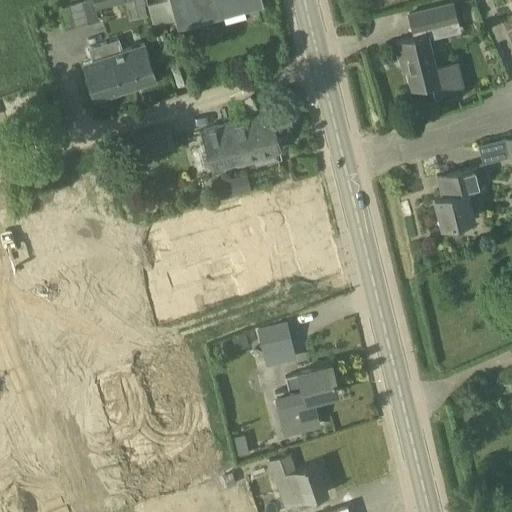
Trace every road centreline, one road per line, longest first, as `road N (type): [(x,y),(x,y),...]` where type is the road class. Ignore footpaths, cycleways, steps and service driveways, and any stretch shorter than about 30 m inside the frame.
road 1 (tertiary): [(429,511),(321,66)]
road 2 (unclassified): [(0,168),(321,66)]
